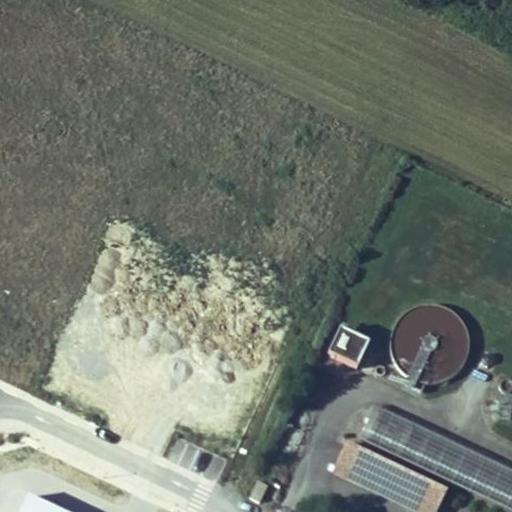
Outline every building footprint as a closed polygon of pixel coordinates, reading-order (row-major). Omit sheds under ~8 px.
[(458,380),(463,317),(407,312),(405,340),(395,340),(392,375),(458,380)] [(347,377),(357,354),(329,341),(318,364),(347,377)] [(511,511),(511,483),(347,406),(332,439),(488,511),(511,511)] [(348,484),(360,458),(330,444),(317,471),(347,485),(348,484)] [(420,511),(430,491),(360,458),(348,484),(408,511),(420,511)]
